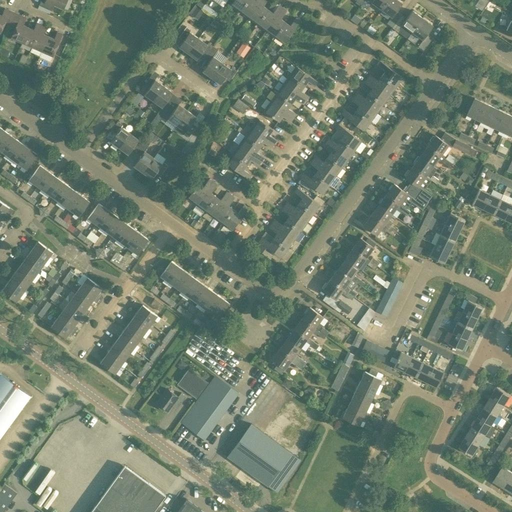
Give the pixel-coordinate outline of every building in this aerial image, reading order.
[(66,0),(45,0),(46,0),(44,0),(41,0),(39,5),(51,10),(53,4),(63,8),(66,0)] [(240,11),(247,0),(234,0),(231,5),(240,11)] [(254,0),(247,0),(240,11),(248,18),(261,0),(256,0),(256,1),(254,0)] [(261,0),(248,18),(257,24),(268,10),(263,6),(267,0),(261,0)] [(365,0),(362,5),(367,9),(372,2),(382,9),(388,0),(365,0)] [(397,0),(388,0),(382,9),(392,17),(387,24),(392,28),(401,15),(396,11),(402,3),(397,0)] [(202,7),(211,14),(214,11),(205,4),(202,7)] [(268,10),(257,24),(266,31),(283,8),(279,5),(273,13),(268,10)] [(197,7),(191,15),(197,20),(203,12),(197,7)] [(283,8),(266,31),(275,37),(286,23),(281,19),(286,11),(283,8)] [(1,16),(0,15),(0,32),(4,23),(10,26),(16,13),(10,10),(10,11),(4,9),(1,16)] [(407,19),(401,15),(392,28),(398,32),(403,25),(412,32),(423,18),(412,11),(407,19)] [(357,24),(361,19),(354,14),(351,19),(357,24)] [(21,43),(28,27),(23,25),(26,18),(21,16),(11,38),(21,43)] [(286,23),(275,37),(284,44),(301,21),(297,18),(291,26),(286,23)] [(423,18),(412,32),(421,38),(416,45),(423,50),(432,38),(427,34),(433,26),(423,18)] [(33,30),(28,27),(21,43),(31,47),(41,25),(36,23),(33,30)] [(41,25),(31,47),(42,52),(49,36),(43,34),(46,27),(41,25)] [(366,30),(372,35),(376,30),(370,25),(366,30)] [(198,39),(190,33),(191,31),(186,27),(178,37),(183,41),(179,47),(188,53),(198,39)] [(54,39),(49,36),(42,52),(52,56),(55,50),(61,36),(62,34),(57,32),(54,39)] [(68,39),(61,36),(55,50),(61,53),(68,39)] [(201,54),(206,57),(213,47),(209,43),(207,45),(198,39),(188,53),(197,60),(201,54)] [(243,42),(236,52),(243,57),(250,47),(243,42)] [(203,71),(212,77),(222,63),(213,56),(218,50),(213,47),(206,57),(210,60),(203,71)] [(382,76),(397,86),(403,78),(380,61),(377,65),(385,71),(382,76)] [(231,70),(222,63),(212,77),(221,84),(225,78),(229,81),(236,71),(232,68),(231,70)] [(290,75),(305,86),(308,81),(316,87),(319,83),(296,66),(290,75)] [(290,75),(283,84),(306,101),(309,97),(301,91),(305,86),(290,75)] [(397,86),(382,76),(378,81),(370,75),(367,79),(390,95),(397,86)] [(390,95),(367,79),(365,83),(373,88),(369,94),(384,104),(390,95)] [(155,80),(150,86),(146,83),(138,93),(143,97),(145,94),(154,101),(164,86),(155,80)] [(306,101),(283,84),(277,93),(292,103),(296,98),(304,104),(306,101)] [(164,86),(154,101),(162,107),(157,114),(162,118),(171,105),(166,102),(173,93),(164,86)] [(384,104),(369,94),(366,98),(357,92),(354,97),(377,113),(384,104)] [(277,93),(271,101),(294,118),(296,114),(288,108),(292,103),(277,93)] [(256,103),(244,94),(241,99),(252,107),(256,103)] [(377,113),(354,97),(352,100),(360,106),(356,111),(371,122),(377,113)] [(232,106),(242,113),(248,106),(238,99),(232,106)] [(475,99),(467,115),(467,114),(465,118),(469,120),(471,117),(476,120),(484,103),(475,99)] [(294,118),(271,101),(264,110),(279,121),(283,116),(291,122),(294,118)] [(484,103),(476,120),(481,122),(479,125),(484,127),(493,107),(484,103)] [(176,109),(171,105),(162,118),(167,121),(169,119),(177,125),(188,111),(179,104),(176,109)] [(502,112),(493,107),(484,127),(488,129),(489,126),(494,128),(502,112)] [(371,122),(356,111),(353,116),(344,110),(341,114),(364,131),(371,122)] [(177,125),(174,129),(181,135),(183,135),(184,133),(188,136),(196,127),(192,123),(197,117),(188,111),(177,125)] [(511,116),(502,112),(494,128),(499,131),(498,134),(502,136),(511,116)] [(511,116),(502,136),(506,138),(508,135),(511,136),(511,116)] [(258,119),(251,128),(274,145),(277,141),(269,135),(273,130),(258,119)] [(130,134),(121,127),(122,125),(117,122),(110,132),(115,136),(111,141),(120,148),(130,134)] [(341,140),(355,150),(362,142),(339,125),(336,129),(344,135),(341,140)] [(251,128),(245,136),(260,147),(263,143),(271,149),(274,145),(251,128)] [(12,137),(4,131),(0,135),(0,150),(1,151),(12,137)] [(138,140),(130,134),(120,148),(129,155),(133,149),(137,152),(145,141),(140,138),(138,140)] [(441,155),(448,145),(440,139),(436,135),(428,146),(441,155)] [(245,136),(239,145),(262,162),(264,158),(256,153),(260,147),(245,136)] [(12,137),(1,151),(6,154),(3,157),(7,160),(20,143),(12,137)] [(137,152),(142,155),(134,166),(143,172),(154,158),(145,151),(144,151),(151,141),(148,139),(145,142),(145,141),(137,152)] [(355,150),(341,140),(337,145),(328,139),(326,143),(349,159),(355,150)] [(455,139),(452,146),(467,153),(468,152),(470,147),(471,146),(455,139)] [(20,143),(7,160),(11,163),(14,160),(18,163),(29,149),(20,143)] [(349,159),(326,143),(323,146),(331,152),(328,157),(342,168),(349,159)] [(239,145),(232,154),(247,165),(251,160),(259,166),(262,162),(239,145)] [(441,155),(428,146),(421,156),(433,165),(437,160),(441,164),(442,162),(449,167),(452,163),(441,155)] [(477,150),(470,147),(468,152),(474,156),(477,150)] [(37,155),(29,149),(18,163),(22,166),(19,169),(24,172),(26,169),(37,155)] [(247,165),(232,154),(226,163),(249,180),(251,176),(243,170),(247,165)] [(342,168),(328,157),(324,163),(316,156),(313,160),(336,177),(342,168)] [(433,165),(421,156),(413,166),(426,176),(433,165)] [(166,167),(154,158),(143,172),(152,179),(156,173),(160,176),(166,167)] [(336,177),(313,160),(310,164),(319,170),(315,175),(329,186),(336,177)] [(29,180),(27,183),(31,186),(33,183),(37,186),(48,171),(39,165),(29,180)] [(426,176),(413,166),(405,177),(411,181),(408,186),(419,194),(422,189),(418,186),(426,176)] [(7,178),(10,174),(3,169),(0,173),(7,178)] [(496,181),(498,175),(487,170),(485,175),(496,181)] [(48,171),(37,186),(41,189),(39,192),(43,195),(56,177),(48,171)] [(10,174),(7,178),(14,183),(17,179),(10,174)] [(329,186),(315,175),(311,180),(303,174),(300,178),(323,195),(329,186)] [(439,180),(432,175),(429,179),(436,184),(439,180)] [(498,175),(496,181),(507,186),(509,180),(498,175)] [(64,184),(56,177),(43,195),(47,198),(49,195),(54,198),(64,184)] [(196,205),(213,182),(209,180),(203,188),(198,184),(187,199),(196,205)] [(213,182),(196,205),(205,211),(216,197),(211,193),(217,185),(213,182)] [(64,184),(54,198),(58,201),(56,204),(60,207),(73,190),(64,184)] [(408,186),(404,191),(394,184),(387,194),(399,203),(407,193),(415,199),(419,194),(408,186)] [(298,204),(313,215),(320,205),(298,188),(295,192),(303,198),(298,204)] [(483,209),(490,194),(479,189),(472,204),(483,209)] [(81,196),(73,190),(60,207),(63,210),(66,207),(70,210),(81,196)] [(27,200),(29,197),(23,192),(20,196),(27,200)] [(216,197),(205,211),(214,218),(231,195),(227,192),(221,200),(216,197)] [(399,203),(387,194),(379,204),(396,217),(401,210),(407,215),(410,211),(399,203)] [(490,194),(483,209),(494,214),(501,199),(490,194)] [(234,198),(231,195),(214,218),(223,224),(234,209),(228,206),(234,198)] [(81,196),(70,210),(74,213),(72,216),(76,219),(78,216),(79,217),(89,202),(81,196)] [(36,202),(29,197),(27,200),(33,205),(36,202)] [(501,199),(494,214),(505,219),(511,204),(501,199)] [(458,200),(454,205),(460,209),(464,204),(458,200)] [(0,201),(0,214),(3,216),(7,211),(10,214),(13,210),(9,207),(9,208),(0,201)] [(288,202),(283,208),(306,225),(313,215),(298,204),(295,208),(288,202)] [(88,218),(85,221),(89,224),(91,221),(96,224),(107,209),(98,203),(88,218)] [(379,204),(371,215),(395,232),(398,229),(391,224),(393,222),(388,219),(392,214),(396,217),(379,204)] [(426,215),(431,217),(437,206),(432,204),(426,215)] [(234,209),(223,224),(232,231),(248,208),(244,205),(238,213),(234,209)] [(40,217),(47,208),(39,209),(40,217)] [(306,225),(283,208),(282,210),(290,216),(284,224),(299,235),(306,225)] [(107,209),(96,224),(100,227),(98,230),(102,233),(115,215),(107,209)] [(450,213),(445,224),(460,230),(465,220),(450,213)] [(124,221),(115,215),(102,233),(106,236),(108,233),(113,236),(124,221)] [(395,232),(371,215),(364,225),(377,234),(380,230),(385,233),(386,231),(393,235),(395,232)] [(426,215),(421,226),(426,228),(431,217),(426,215)] [(60,224),(62,221),(56,216),(53,220),(60,224)] [(299,235),(284,224),(283,226),(275,220),(269,227),(277,233),(292,244),(299,235)] [(62,221),(60,224),(66,229),(67,228),(71,231),(74,228),(69,224),(68,225),(62,221)] [(124,221),(113,236),(117,239),(114,242),(119,245),(132,227),(124,221)] [(460,230),(445,224),(440,234),(454,241),(460,230)] [(426,228),(421,226),(416,236),(421,239),(426,228)] [(132,227),(119,245),(122,248),(125,245),(129,248),(140,234),(132,227)] [(95,242),(98,236),(89,231),(86,237),(95,242)] [(83,242),(86,238),(79,233),(77,237),(83,242)] [(277,233),(270,243),(284,254),(292,244),(277,233)] [(140,234),(129,248),(133,251),(131,254),(134,257),(137,254),(138,254),(149,240),(140,234)] [(440,234),(435,245),(449,252),(454,241),(440,234)] [(421,239),(416,236),(411,247),(416,250),(421,239)] [(284,254),(270,243),(262,237),(254,248),(267,257),(272,251),(282,258),(284,254)] [(92,243),(86,238),(83,242),(90,246),(92,243)] [(353,248),(366,257),(374,247),(361,238),(353,248)] [(38,242),(32,250),(49,263),(52,259),(50,256),(53,252),(38,242)] [(449,252),(435,245),(429,256),(444,263),(449,252)] [(353,248),(346,258),(359,268),(363,261),(374,269),(379,262),(372,257),(370,261),(366,258),(366,257),(353,248)] [(49,263),(32,250),(25,258),(40,269),(44,265),(47,267),(49,263)] [(116,266),(119,262),(112,257),(110,261),(116,266)] [(25,258),(19,267),(37,280),(40,275),(38,273),(40,269),(25,258)] [(346,258),(338,269),(351,279),(362,286),(364,283),(353,275),(359,268),(346,258)] [(63,271),(68,264),(64,261),(61,259),(58,263),(62,266),(60,268),(63,271)] [(166,285),(179,267),(171,261),(160,276),(164,279),(162,282),(166,285)] [(119,262),(116,266),(123,270),(125,267),(119,262)] [(19,267),(13,275),(28,286),(32,281),(35,283),(37,280),(19,267)] [(187,273),(179,267),(166,285),(170,288),(172,285),(177,288),(187,273)] [(66,275),(70,278),(75,272),(71,269),(66,275)] [(351,279),(338,269),(330,279),(354,296),(357,293),(346,285),(347,284),(350,286),(353,281),(350,279),(351,279)] [(57,271),(52,277),(56,280),(61,274),(57,271)] [(187,273),(177,288),(181,291),(179,294),(183,297),(196,279),(187,273)] [(28,286),(13,275),(7,283),(25,296),(29,292),(26,289),(28,286)] [(70,278),(66,275),(62,282),(66,285),(70,278)] [(56,280),(52,277),(48,284),(51,287),(56,280)] [(81,286),(96,297),(102,288),(87,277),(81,286)] [(392,278),(386,289),(387,289),(398,294),(403,284),(392,278)] [(196,279),(183,297),(187,300),(189,297),(193,300),(204,285),(196,279)] [(354,296),(330,279),(323,289),(336,299),(341,292),(352,300),(354,296)] [(25,296),(7,283),(1,292),(16,302),(20,298),(23,300),(25,296)] [(59,285),(54,292),(58,295),(63,288),(59,285)] [(204,285),(193,300),(197,303),(195,306),(199,309),(212,291),(204,285)] [(96,297),(81,286),(75,294),(90,305),(96,297)] [(452,286),(449,291),(446,298),(451,301),(454,293),(457,288),(452,286)] [(150,290),(156,295),(159,291),(153,287),(150,290)] [(45,288),(40,294),(44,297),(49,290),(45,288)] [(386,289),(383,296),(382,295),(377,296),(376,297),(381,300),(381,301),(381,300),(392,306),(398,294),(387,289),(386,289)] [(212,291),(199,309),(203,312),(206,309),(210,312),(221,298),(212,291)] [(58,295),(54,292),(50,298),(54,301),(58,295)] [(166,302),(169,298),(163,293),(160,297),(166,302)] [(44,297),(40,294),(35,301),(39,304),(44,297)] [(90,305),(75,294),(69,302),(84,313),(90,305)] [(175,303),(169,298),(166,302),(173,306),(175,303)] [(221,298),(210,312),(214,315),(212,318),(216,321),(218,318),(229,304),(221,298)] [(451,301),(446,298),(440,310),(445,313),(451,301)] [(163,306),(154,299),(150,305),(159,311),(163,306)] [(352,308),(341,300),(336,306),(347,314),(352,308)] [(381,301),(381,300),(375,311),(387,317),(392,306),(381,300),(381,301)] [(468,300),(463,311),(477,318),(482,307),(468,300)] [(42,308),(46,311),(51,304),(47,301),(42,308)] [(84,313),(69,302),(63,311),(78,322),(84,313)] [(32,313),(37,307),(33,304),(28,311),(32,313)] [(142,305),(136,313),(151,324),(154,320),(157,322),(160,318),(157,316),(142,305)] [(183,314),(186,310),(179,305),(176,309),(183,314)] [(323,325),(319,322),(323,317),(310,307),(302,317),(326,335),(329,332),(322,327),(323,325)] [(46,311),(42,308),(38,314),(41,317),(46,311)] [(229,308),(224,315),(228,318),(233,311),(229,308)] [(186,310),(183,314),(189,319),(192,315),(186,310)] [(440,310),(434,322),(439,325),(445,313),(440,310)] [(78,322),(63,311),(57,319),(72,330),(78,322)] [(463,311),(458,322),(472,329),(477,318),(463,311)] [(151,324),(136,313),(130,322),(148,335),(151,330),(148,328),(151,324)] [(202,322),(195,317),(193,321),(199,326),(202,322)] [(302,317),(295,328),(308,337),(312,332),(316,335),(317,333),(323,338),(326,335),(302,317)] [(72,330),(57,319),(51,328),(66,338),(72,330)] [(130,322),(124,330),(139,341),(142,336),(145,338),(148,335),(130,322)] [(439,325),(434,322),(428,335),(433,337),(439,325)] [(472,329),(458,322),(452,333),(467,340),(472,329)] [(308,337),(295,328),(287,338),(300,348),(305,341),(319,351),(321,347),(308,337)] [(166,335),(170,338),(175,331),(171,329),(166,335)] [(124,330),(118,338),(136,351),(139,347),(136,345),(139,341),(124,330)] [(357,332),(351,344),(358,347),(363,335),(357,332)] [(418,344),(420,339),(409,333),(407,339),(418,344)] [(467,340),(452,333),(447,344),(461,350),(467,340)] [(170,338),(166,335),(162,341),(165,344),(170,338)] [(118,338),(112,347),(127,357),(130,353),(133,355),(136,351),(118,338)] [(287,338),(280,348),(304,366),(306,362),(295,355),(300,348),(287,338)] [(420,339),(418,344),(428,349),(431,344),(420,339)] [(367,354),(372,343),(366,340),(361,351),(367,354)] [(372,343),(367,354),(372,357),(378,345),(372,343)] [(442,349),(431,344),(428,349),(439,354),(442,349)] [(159,345),(154,352),(158,354),(163,348),(159,345)] [(378,345),(372,357),(378,359),(383,348),(378,345)] [(112,347),(106,355),(124,368),(127,363),(124,361),(127,357),(112,347)] [(304,366),(280,348),(272,359),(278,363),(274,369),(281,374),(285,368),(290,362),(301,370),(304,366)] [(383,348),(378,359),(384,362),(389,351),(383,348)] [(442,349),(439,354),(450,360),(453,354),(442,349)] [(347,351),(330,386),(337,390),(354,354),(347,351)] [(158,354),(154,352),(150,358),(153,361),(158,354)] [(405,372),(412,357),(401,352),(394,366),(405,372)] [(124,368),(106,355),(100,363),(115,374),(118,370),(121,372),(124,368)] [(422,362),(412,357),(405,372),(416,377),(422,362)] [(147,361),(142,368),(146,371),(150,364),(147,361)] [(422,362),(416,377),(426,382),(433,368),(422,362)] [(146,371),(142,368),(137,375),(141,377),(146,371)] [(208,383),(189,368),(177,385),(197,399),(208,383)] [(365,371),(360,380),(380,390),(382,386),(379,384),(381,379),(383,375),(370,368),(368,373),(365,371)] [(444,373),(433,368),(426,382),(437,387),(444,373)] [(0,438),(31,396),(1,374),(0,375),(0,438)] [(216,376),(181,423),(205,440),(239,393),(216,376)] [(133,387),(138,381),(135,378),(130,385),(133,387)] [(360,380),(356,390),(372,398),(375,393),(378,395),(380,390),(360,380)] [(497,387),(491,397),(504,405),(511,395),(497,387)] [(167,390),(156,405),(167,413),(178,398),(183,402),(186,397),(181,394),(178,398),(167,390)] [(372,398),(356,390),(351,399),(371,409),(373,404),(370,402),(372,398)] [(504,405),(491,397),(485,407),(498,415),(504,405)] [(351,399),(347,409),(363,417),(366,411),(369,413),(371,409),(351,399)] [(498,415),(485,407),(478,417),(492,426),(498,415)] [(363,417),(347,409),(342,418),(359,426),(359,425),(363,427),(365,422),(361,421),(363,417)] [(478,417),(472,427),(485,436),(492,426),(478,417)] [(291,454),(251,424),(227,456),(277,493),(285,481),(284,481),(299,460),(291,454)] [(485,436),(472,427),(465,437),(479,446),(485,436)] [(506,434),(499,444),(505,448),(511,438),(506,434)] [(342,437),(338,446),(356,454),(360,445),(342,437)] [(479,446),(465,437),(459,447),(472,456),(479,446)] [(499,444),(493,455),(498,458),(505,448),(499,444)] [(338,446),(333,454),(352,463),(356,454),(338,446)] [(333,454),(329,463),(348,472),(352,463),(333,454)] [(498,458),(493,455),(487,464),(492,468),(498,458)] [(329,463),(325,471),(343,480),(348,472),(329,463)] [(491,474),(491,475),(495,477),(501,468),(496,465),(491,474)] [(504,488),(511,475),(511,472),(502,466),(501,468),(495,477),(493,481),(504,488)] [(124,467),(95,507),(90,511),(153,511),(165,496),(147,482),(146,484),(140,479),(139,480),(131,474),(132,473),(124,467)] [(325,471),(321,480),(339,489),(343,480),(325,471)] [(321,480),(317,489),(335,498),(339,489),(321,480)] [(314,498),(332,507),(336,498),(318,490),(314,498)] [(200,511),(201,510),(186,499),(183,502),(185,503),(178,511),(200,511)] [(423,500),(418,509),(422,511),(432,511),(435,508),(433,507),(430,504),(427,502),(423,500)]
